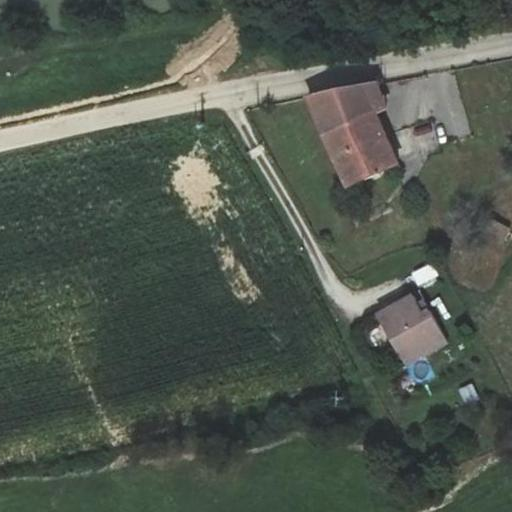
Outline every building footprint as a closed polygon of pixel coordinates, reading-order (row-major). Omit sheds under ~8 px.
[(319,130),(371,113),(384,108),(372,84),(328,94),(305,98),(319,130)] [(371,113),(319,130),(348,188),(400,171),(371,113)] [(417,286),(438,277),(432,263),(412,272),(417,286)] [(449,342),(426,301),(416,306),(411,296),(379,313),(407,365),(449,342)] [(465,408),(480,402),(472,383),(457,389),(465,408)]
